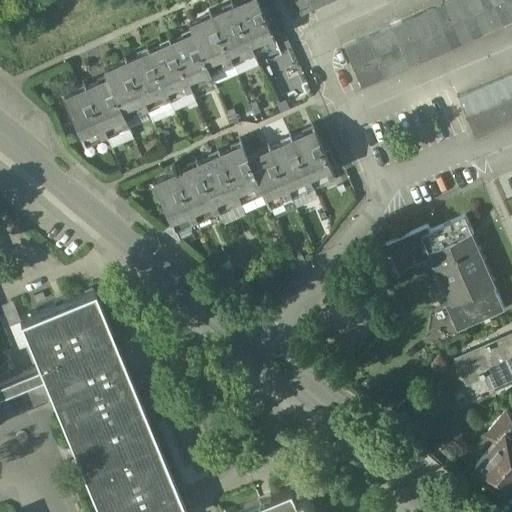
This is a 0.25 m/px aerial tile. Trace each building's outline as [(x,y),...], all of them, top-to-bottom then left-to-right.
[(273,40),(255,0),(245,0),(233,6),(252,49),(273,40)] [(312,10),(307,0),(295,0),(302,14),(312,10)] [(320,0),(307,0),(312,10),(323,5),(320,0)] [(463,20),(454,0),(453,0),(444,4),(453,24),(463,20)] [(467,0),(454,0),(463,20),(474,15),(467,0)] [(484,11),(479,0),(467,0),(474,15),(484,11)] [(491,0),(479,0),(484,11),(495,6),(491,0)] [(511,17),(505,1),(495,6),(503,26),(511,22),(511,17)] [(453,24),(444,4),(433,9),(442,29),(453,24)] [(252,49),(233,6),(211,15),(230,59),(252,49)] [(495,6),(484,11),(493,31),(503,26),(495,6)] [(433,9),(423,13),(431,34),(442,29),(433,9)] [(484,11),(474,15),(483,35),(493,31),(484,11)] [(431,34),(423,13),(412,18),(421,38),(431,34)] [(230,59),(211,15),(189,25),(192,32),(208,68),(230,59)] [(474,15),(463,20),(472,40),(483,35),(474,15)] [(410,43),(421,38),(412,18),(402,23),(410,43)] [(463,20),(453,24),(461,44),(472,40),(463,20)] [(402,23),(391,27),(400,48),(410,43),(402,23)] [(453,24),(442,29),(451,49),(461,44),(453,24)] [(400,48),(391,27),(367,38),(376,58),(385,78),(409,68),(400,48)] [(442,29),(431,34),(440,54),(451,49),(442,29)] [(208,68),(192,32),(170,42),(189,85),(211,75),(208,68)] [(431,34),(421,38),(430,58),(440,54),(431,34)] [(367,38),(355,43),(364,63),(376,58),(367,38)] [(421,38),(410,43),(419,63),(430,58),(421,38)] [(189,85),(170,42),(148,52),(167,94),(189,85)] [(355,43),(343,48),(352,68),(364,63),(355,43)] [(410,43),(400,48),(409,68),(419,63),(410,43)] [(167,94),(148,52),(126,61),(145,104),(167,94)] [(364,63),(352,68),(361,89),(385,78),(376,58),(364,63)] [(126,61),(104,71),(107,78),(123,114),(145,104),(126,61)] [(511,98),(511,74),(502,79),(511,99),(511,98)] [(107,78),(85,88),(105,131),(127,121),(123,114),(107,78)] [(511,99),(502,79),(491,84),(500,104),(511,99)] [(500,104),(491,84),(480,89),(489,109),(500,104)] [(105,131),(85,88),(64,97),(83,141),(105,131)] [(480,89),(469,94),(477,114),(478,114),(489,109),(480,89)] [(469,94),(458,99),(467,118),(477,114),(469,94)] [(511,101),(511,99),(500,104),(509,124),(511,122),(511,101)] [(500,104),(489,109),(498,129),(509,124),(500,104)] [(498,129),(489,109),(478,114),(487,133),(498,129)] [(477,114),(467,118),(476,138),(487,133),(478,114),(477,114)] [(313,129),(292,139),(311,183),(333,173),(313,129)] [(292,139),(270,148),(289,193),(311,183),(292,139)] [(248,158),(241,144),(220,153),(239,197),(261,188),(248,158)] [(270,148),(248,158),(261,188),(267,202),(289,193),(270,148)] [(220,153),(198,163),(217,207),(239,197),(220,153)] [(198,163),(176,173),(195,216),(217,207),(198,163)] [(195,216),(176,173),(153,183),(172,226),(195,216)] [(311,183),(289,193),(295,207),(317,197),(311,183)] [(430,231),(428,232),(436,250),(429,253),(451,302),(458,299),(458,301),(494,285),(471,235),(473,234),(465,216),(430,231)] [(427,226),(386,244),(396,267),(429,253),(436,250),(428,232),(430,231),(427,226)] [(494,285),(458,301),(458,299),(451,302),(446,305),(457,331),(505,310),(494,285)] [(185,511),(93,289),(20,320),(39,364),(52,396),(99,511),(185,511)] [(1,302),(8,322),(20,318),(14,298),(1,302)] [(511,339),(504,343),(501,337),(456,357),(465,378),(479,371),(482,377),(484,376),(490,388),(511,378),(511,339)] [(39,364),(0,380),(0,417),(52,396),(39,364)] [(511,412),(507,409),(488,432),(497,439),(507,427),(511,431),(511,412)] [(511,431),(507,427),(497,439),(476,464),(507,491),(511,485),(511,431)] [(300,497),(295,484),(262,497),(265,505),(247,511),(313,511),(306,495),(300,497)]
